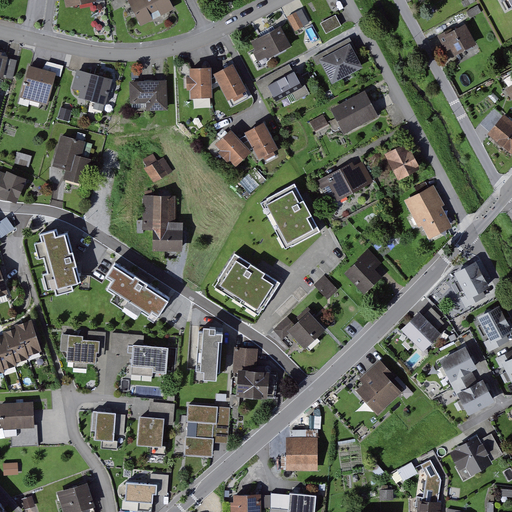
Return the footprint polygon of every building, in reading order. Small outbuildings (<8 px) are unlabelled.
[(97,2),(96,0),(68,0),(70,8),(97,2)] [(176,8),(171,0),(134,0),(146,23),(176,8)] [(286,17),(294,31),(311,22),(302,7),(286,17)] [(321,21),(326,33),(343,26),(337,13),(321,21)] [(479,44),(469,23),(443,37),(454,57),(479,44)] [(293,47),(283,29),(254,46),(264,64),(293,47)] [(365,68),(352,46),(324,62),(337,84),(365,68)] [(12,59),(0,54),(0,78),(5,80),(12,59)] [(249,94),(234,66),(218,75),(233,102),(249,94)] [(62,76),(36,69),(28,99),(54,107),(62,76)] [(213,70),(192,69),(190,96),(212,97),(213,70)] [(297,70),(270,84),(278,100),(305,86),(297,70)] [(117,85),(84,72),(76,93),(109,106),(117,85)] [(172,84),(135,86),(136,108),(151,107),(152,114),(174,113),(172,84)] [(382,116),(368,93),(336,111),(349,135),(382,116)] [(72,114),(63,112),(61,118),(70,120),(72,114)] [(511,121),(507,117),(491,137),(511,155),(511,121)] [(280,151),(265,125),(249,134),(264,160),(280,151)] [(253,149),(233,133),(220,148),(240,165),(253,149)] [(87,142),(64,135),(56,165),(69,169),(66,178),(86,184),(93,159),(83,156),(87,142)] [(418,168),(405,143),(383,154),(396,179),(418,168)] [(34,155),(20,152),(17,163),(32,166),(34,155)] [(167,157),(146,167),(153,181),(174,171),(167,157)] [(372,186),(359,162),(322,181),(335,206),(372,186)] [(258,167),(239,181),(249,194),(268,180),(258,167)] [(29,183),(0,169),(0,192),(20,201),(29,183)] [(322,230),(296,183),(263,201),(289,248),(322,230)] [(457,228),(434,190),(411,204),(433,242),(457,228)] [(185,222),(178,222),(178,195),(146,194),(145,229),(155,229),(155,249),(184,250),(185,222)] [(41,234),(43,241),(35,243),(39,258),(44,257),(48,273),(43,274),(47,290),(54,288),(56,295),(74,291),(73,285),(82,283),(69,232),(58,235),(56,230),(41,234)] [(384,262),(371,248),(360,258),(362,259),(348,272),(367,293),(385,277),(377,268),(384,262)] [(280,282),(237,253),(216,285),(259,313),(280,282)] [(171,297),(115,262),(106,275),(114,281),(110,288),(119,294),(116,300),(139,315),(144,307),(152,312),(155,308),(162,312),(171,297)] [(491,291),(477,263),(458,273),(473,300),(491,291)] [(0,296),(9,295),(4,264),(0,264),(0,296)] [(329,277),(317,285),(325,297),(337,289),(329,277)] [(426,315),(422,312),(405,329),(426,350),(443,333),(440,329),(448,321),(434,307),(426,315)] [(511,333),(511,330),(499,307),(484,316),(498,342),(511,333)] [(327,330),(310,311),(288,332),(304,350),(327,330)] [(40,351),(34,324),(13,328),(14,333),(0,335),(0,374),(8,372),(7,366),(23,362),(22,355),(40,351)] [(222,327),(199,326),(197,372),(211,373),(211,380),(222,380),(224,339),(228,340),(228,334),(221,333),(222,327)] [(100,337),(70,335),(68,361),(98,363),(100,337)] [(170,347),(134,345),(133,366),(156,367),(156,373),(169,374),(170,347)] [(260,347),(237,346),(236,372),(240,372),(240,395),(276,396),(277,368),(260,368),(260,347)] [(479,366),(468,346),(444,359),(455,379),(479,366)] [(406,391),(380,363),(358,385),(384,412),(406,391)] [(501,368),(511,388),(511,387),(511,379),(505,366),(501,368)] [(497,400),(487,380),(462,393),(472,413),(497,400)] [(41,444),(38,401),(4,404),(7,439),(14,438),(15,447),(41,444)] [(215,408),(187,406),(184,458),(212,459),(215,408)] [(96,439),(104,439),(104,447),(119,448),(120,440),(116,440),(119,413),(98,411),(96,439)] [(138,445),(153,447),(153,453),(167,454),(168,445),(165,445),(167,418),(141,415),(138,445)] [(508,456),(494,434),(483,440),(480,435),(457,448),(474,476),(508,456)] [(320,435),(288,435),(288,469),(321,469),(320,435)] [(395,469),(400,480),(418,472),(413,461),(395,469)] [(21,462),(7,463),(7,475),(21,474),(21,462)] [(157,484),(157,494),(170,495),(171,474),(153,473),(152,483),(157,484)] [(152,483),(128,481),(127,500),(156,502),(157,494),(157,484),(152,483)] [(82,511),(97,507),(88,482),(60,491),(66,511),(82,511)] [(316,511),(316,491),(283,492),(282,511),(316,511)] [(263,511),(262,494),(237,495),(237,511),(263,511)] [(38,505),(35,495),(26,498),(29,508),(38,505)] [(441,511),(442,501),(424,500),(423,511),(441,511)] [(0,511),(9,511),(0,501),(0,511)]
